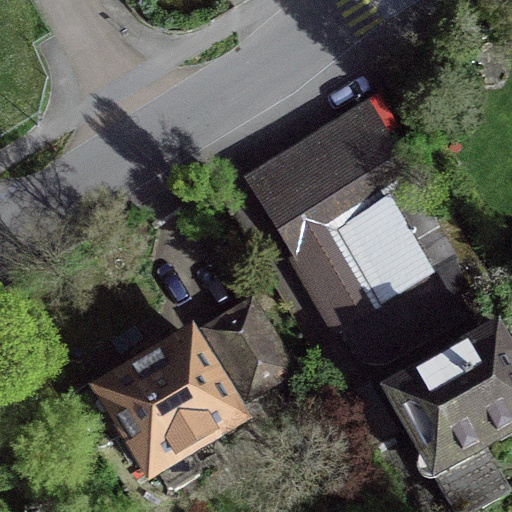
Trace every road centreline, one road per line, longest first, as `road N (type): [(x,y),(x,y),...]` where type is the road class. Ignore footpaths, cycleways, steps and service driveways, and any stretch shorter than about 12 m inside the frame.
road 1 (residential): [(362,0),(151,134)]
road 2 (residential): [(151,134),(0,229)]
road 3 (residential): [(72,0),(151,134)]
